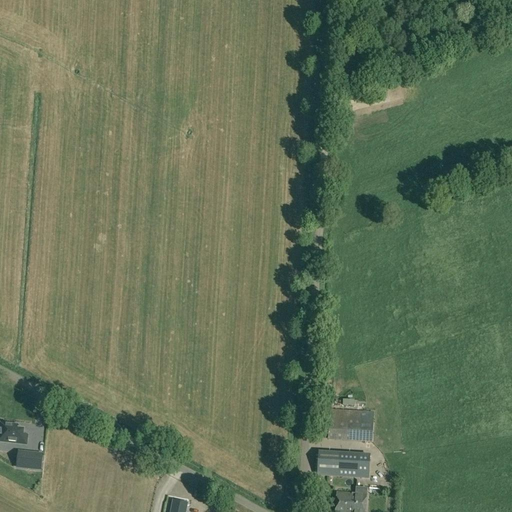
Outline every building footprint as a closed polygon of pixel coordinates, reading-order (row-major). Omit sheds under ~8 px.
[(372,442),(374,413),(330,411),(329,440),(372,442)] [(17,430),(18,426),(1,424),(0,430),(0,442),(26,445),(27,436),(23,436),(24,431),(17,430)] [(25,454),(23,468),(41,470),(43,456),(25,454)] [(367,479),(368,457),(320,454),(319,476),(367,479)] [(356,495),(338,493),(336,511),(365,511),(368,490),(356,489),(356,495)]
